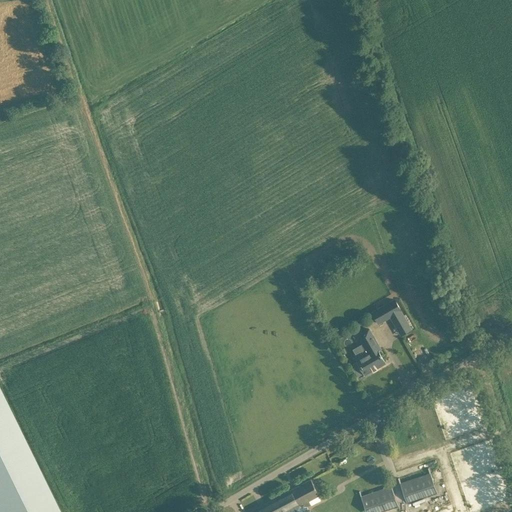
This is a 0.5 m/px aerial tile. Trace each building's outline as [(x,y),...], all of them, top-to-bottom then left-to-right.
[(373,312),(379,323),(401,311),(395,300),(373,312)] [(357,361),(351,365),(357,377),(364,373),(365,375),(373,370),(373,369),(384,363),(385,363),(378,350),(381,349),(376,340),(369,329),(358,335),(363,344),(368,353),(356,360),(357,361)] [(60,511),(0,389),(0,511),(60,511)] [(431,474),(400,485),(407,504),(417,501),(419,504),(430,501),(428,497),(438,494),(431,474)] [(311,479),(249,511),(296,511),(297,511),(296,511),(309,511),(305,503),(320,495),(311,479)] [(392,488),(361,498),(366,511),(368,511),(373,511),(390,511),(389,510),(398,506),(395,497),(392,488)]
